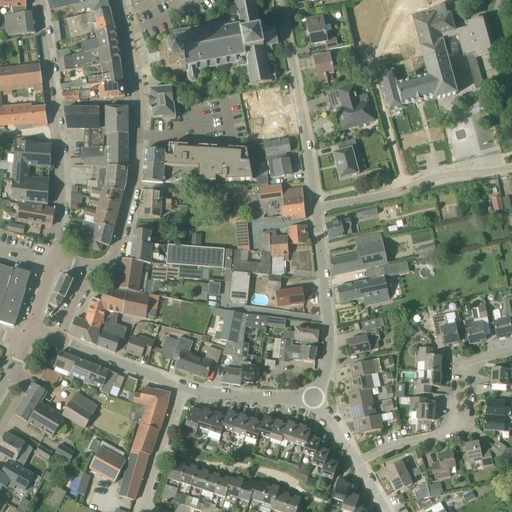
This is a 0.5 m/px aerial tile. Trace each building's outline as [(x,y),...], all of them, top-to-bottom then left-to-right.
[(0,0),(0,7),(11,7),(12,15),(4,16),(7,37),(36,34),(33,13),(26,14),(26,8),(27,8),(26,0),(0,0)] [(47,0),(51,11),(76,5),(96,0),(47,0)] [(110,11),(107,0),(96,0),(76,5),(78,11),(91,8),(92,14),(93,15),(110,11)] [(256,4),(258,4),(257,2),(261,1),(261,0),(234,0),(235,6),(233,7),(233,8),(234,8),(235,17),(229,18),(227,17),(226,18),(228,20),(228,21),(220,23),(220,22),(218,23),(218,25),(210,27),(210,24),(208,24),(208,27),(200,28),(200,26),(198,26),(199,29),(190,30),(190,28),(188,28),(189,31),(180,32),(180,30),(178,30),(179,32),(171,34),(173,47),(167,48),(170,64),(181,62),(181,66),(185,65),(187,74),(187,73),(188,80),(192,84),(197,83),(199,77),(198,71),(206,70),(207,72),(208,72),(208,69),(216,68),(217,70),(218,70),(218,67),(226,66),(227,68),(228,68),(237,66),(237,67),(236,69),(237,70),(238,68),(245,67),(247,75),(246,76),(247,77),(249,77),(250,85),(248,85),(248,87),(273,82),(273,80),(277,80),(275,72),(271,73),(271,72),(271,71),(268,71),(267,63),(269,63),(269,61),(267,62),(265,53),(267,53),(267,52),(273,51),(272,46),(279,45),(275,25),(266,27),(265,21),(259,22),(257,14),(260,14),(259,12),(257,12),(256,4)] [(450,15),(447,15),(444,6),(433,9),(425,11),(411,15),(413,21),(428,76),(434,98),(435,100),(457,94),(442,42),(448,40),(448,41),(451,49),(452,55),(462,52),(463,58),(467,57),(468,59),(470,68),(477,66),(478,66),(476,59),(477,59),(488,56),(489,57),(492,56),(493,56),(493,55),(492,52),(490,52),(485,31),(483,23),(484,23),(483,18),(482,19),(478,20),(479,21),(476,22),(468,24),(466,24),(465,20),(458,22),(460,31),(455,32),(450,15)] [(87,36),(115,30),(110,11),(93,15),(92,14),(53,24),(56,43),(75,38),(87,36)] [(336,40),(327,42),(322,17),(306,20),(311,46),(325,43),(327,51),(338,49),(336,40)] [(83,54),(117,47),(115,30),(87,36),(89,43),(81,45),(83,54)] [(97,67),(120,63),(117,47),(83,54),(71,57),(58,60),(60,73),(97,67)] [(58,60),(71,57),(69,49),(57,52),(58,60)] [(326,76),(332,74),(333,74),(332,67),(333,67),(332,64),(331,64),(329,55),(314,58),(319,85),(327,84),(326,76)] [(92,79),(122,75),(120,63),(97,67),(97,72),(91,73),(92,79)] [(43,85),(40,65),(0,69),(0,126),(34,123),(34,127),(48,126),(45,108),(32,108),(32,106),(3,108),(2,92),(3,92),(3,95),(12,94),(12,91),(12,89),(33,86),(42,86),(43,85)] [(403,107),(434,98),(428,76),(397,85),(393,71),(378,75),(389,113),(404,109),(403,107)] [(123,86),(122,75),(92,79),(76,81),(76,83),(61,85),(62,91),(69,90),(69,89),(95,86),(96,89),(83,91),(62,94),(63,102),(79,101),(79,100),(91,98),(91,101),(101,101),(124,99),(122,86),(123,86)] [(170,120),(171,120),(175,120),(175,117),(179,117),(181,115),(177,87),(150,90),(151,98),(149,98),(151,109),(150,109),(150,110),(150,111),(150,112),(151,112),(152,112),(153,119),(163,118),(163,121),(169,120),(169,121),(170,120)] [(343,130),(375,121),(369,101),(369,102),(367,95),(357,98),(354,87),(327,94),(333,117),(339,115),(343,130)] [(255,103),(249,104),(251,113),(279,109),(277,103),(281,102),(279,90),(259,93),(261,102),(255,103)] [(85,130),(83,159),(104,157),(106,134),(128,134),(128,108),(109,109),(64,109),(67,130),(85,130)] [(260,129),(254,130),(256,140),(283,135),(282,129),(286,128),(284,116),(264,120),(266,128),(260,129)] [(93,167),(127,169),(128,168),(128,134),(106,134),(104,157),(83,159),(84,166),(93,167)] [(290,153),(288,140),(280,142),(279,141),(278,141),(278,142),(264,144),(266,157),(267,157),(271,179),(276,178),(277,178),(291,175),(288,160),(284,161),(283,154),(290,153)] [(359,175),(352,149),(357,148),(355,140),(338,145),(339,152),(333,154),(336,163),(335,163),(337,170),(340,180),(359,175)] [(33,157),(34,145),(15,144),(13,173),(20,174),(24,174),(25,162),(26,162),(27,156),(33,157)] [(50,168),(51,146),(34,145),(33,157),(27,156),(26,162),(25,162),(24,174),(20,174),(19,182),(49,185),(49,179),(28,177),(29,167),(50,168)] [(188,147),(169,145),(169,154),(165,153),(164,168),(186,169),(199,169),(199,183),(215,183),(216,179),(226,179),(226,182),(253,181),(247,150),(228,149),(228,153),(217,152),(217,148),(199,147),(199,151),(188,150),(188,147)] [(145,151),(144,166),(164,168),(165,153),(165,152),(145,150),(145,151)] [(186,177),(186,169),(164,168),(144,166),(143,182),(142,182),(144,182),(163,184),(163,183),(171,184),(186,177)] [(125,186),(127,169),(93,167),(93,173),(99,173),(98,182),(88,181),(87,188),(93,189),(124,191),(125,186)] [(19,182),(20,174),(13,173),(11,200),(48,206),(49,185),(19,182)] [(257,186),(268,185),(268,177),(256,177),(257,186)] [(292,217),(293,221),(305,219),(303,189),(289,191),(282,191),(282,185),(268,188),(268,185),(257,186),(259,201),(283,199),(284,200),(284,209),(281,209),(282,218),(292,217)] [(83,196),(77,195),(78,188),(73,187),(72,193),(71,193),(71,201),(81,204),(83,196)] [(120,206),(124,191),(93,189),(91,194),(92,194),(91,198),(90,198),(120,206)] [(161,200),(162,193),(145,193),(145,204),(172,206),(177,206),(177,202),(171,201),(172,201),(166,201),(166,200),(161,200)] [(503,210),(500,197),(491,199),(494,212),(503,210)] [(509,197),(503,198),(505,208),(511,206),(509,197)] [(117,218),(120,206),(90,198),(89,204),(99,207),(98,212),(87,210),(117,218)] [(171,211),(172,206),(145,204),(144,216),(160,217),(161,211),(166,211),(166,210),(171,211)] [(52,227),(55,211),(21,205),(18,220),(52,227)] [(357,219),(378,214),(376,206),(355,211),(357,219)] [(94,224),(114,229),(117,218),(87,210),(85,216),(96,219),(94,224)] [(349,220),(326,225),(329,240),(352,235),(351,228),(349,220)] [(109,247),(114,229),(94,224),(84,222),(82,227),(96,231),(94,239),(90,238),(87,249),(101,252),(103,245),(109,247)] [(25,226),(9,223),(7,232),(23,235),(25,226)] [(162,226),(152,226),(136,225),(136,231),(134,231),(133,244),(150,245),(151,233),(161,234),(162,226)] [(275,231),(269,232),(270,238),(271,253),(271,257),(284,256),(289,256),(288,245),(308,245),(306,226),(287,228),(289,237),(276,238),(275,231)] [(260,236),(261,252),(271,253),(270,238),(269,232),(263,233),(263,236),(260,236)] [(202,245),(202,234),(193,235),(193,245),(202,245)] [(358,254),(330,260),(334,277),(387,265),(381,235),(355,240),(357,247),(356,247),(358,254)] [(158,246),(150,245),(133,244),(131,261),(143,264),(153,265),(182,266),(195,268),(210,269),(221,270),(229,270),(229,272),(232,273),(250,274),(268,276),(268,275),(271,275),(271,259),(271,257),(271,253),(261,252),(261,264),(247,263),(247,252),(224,250),(188,248),(158,246)] [(418,260),(438,255),(435,245),(415,251),(418,260)] [(271,259),(271,275),(281,276),(284,275),(284,262),(284,256),(271,257),(271,259)] [(143,264),(131,261),(123,260),(120,282),(118,290),(127,292),(145,295),(148,274),(142,273),(143,264)] [(395,265),(397,276),(409,273),(407,263),(395,265)] [(31,275),(22,272),(14,269),(14,270),(0,265),(0,323),(14,327),(31,275)] [(195,268),(182,266),(153,265),(151,281),(167,282),(167,280),(174,281),(175,279),(180,279),(201,281),(202,268),(195,268)] [(390,300),(382,268),(366,271),(369,281),(337,288),(340,304),(364,299),(365,305),(390,300)] [(230,302),(247,304),(248,297),(250,274),(232,273),(230,302)] [(72,280),(62,275),(47,308),(53,313),(61,304),(63,299),(65,299),(73,280),(72,280)] [(268,276),(268,289),(280,291),(281,276),(271,275),(268,275),(268,276)] [(114,313),(118,314),(122,315),(127,292),(118,290),(107,287),(107,286),(106,286),(101,302),(92,299),(88,313),(104,319),(106,311),(114,313)] [(295,291),(280,293),(276,293),(278,307),(303,304),(301,288),(294,289),(295,291)] [(156,318),(159,298),(152,296),(145,295),(127,292),(122,315),(146,319),(146,316),(156,318)] [(485,306),(478,307),(480,319),(487,317),(485,306)] [(246,315),(242,314),(226,311),(220,340),(227,342),(222,355),(234,357),(232,370),(223,369),(221,384),(222,384),(240,386),(239,387),(240,387),(240,386),(241,386),(241,383),(243,363),(241,363),(242,353),(243,344),(243,345),(245,328),(245,325),(246,315)] [(97,340),(102,325),(105,326),(106,321),(103,320),(104,319),(88,313),(85,322),(76,318),(70,336),(98,346),(99,341),(97,340)] [(98,346),(97,347),(115,354),(121,339),(124,340),(127,329),(116,325),(116,323),(118,314),(114,313),(107,318),(107,320),(106,321),(105,326),(99,341),(98,346)] [(255,329),(256,316),(246,315),(245,325),(245,328),(247,328),(255,329)] [(447,321),(445,315),(432,318),(435,333),(441,331),(444,346),(459,342),(458,339),(463,338),(462,333),(462,331),(457,332),(455,326),(454,320),(447,321)] [(286,320),(279,319),(267,317),(266,326),(272,327),(278,328),(285,329),(286,320)] [(363,323),(366,337),(348,341),(351,356),(370,352),(370,351),(378,349),(379,348),(378,341),(380,341),(377,329),(384,327),(382,319),(363,323)] [(481,323),(473,324),(472,320),(464,322),(466,332),(462,333),(463,338),(464,345),(469,344),(470,345),(481,343),(481,342),(485,341),(481,323)] [(511,333),(509,320),(494,323),(497,340),(507,338),(506,335),(511,333)] [(402,321),(402,327),(402,337),(411,338),(411,327),(409,327),(409,321),(402,321)] [(316,344),(316,343),(317,343),(319,330),(296,328),(296,334),(290,333),(289,340),(293,341),(293,340),(302,342),(301,342),(316,344)] [(149,356),(151,351),(152,347),(154,342),(140,337),(139,341),(132,338),(127,353),(141,358),(143,354),(149,356)] [(169,353),(174,340),(166,337),(162,351),(152,347),(151,351),(173,359),(175,355),(169,353)] [(176,368),(191,374),(197,358),(189,355),(193,342),(187,340),(180,338),(179,342),(174,340),(169,353),(175,355),(173,359),(178,361),(176,368)] [(293,341),(289,340),(281,339),(281,340),(279,340),(278,347),(281,347),(280,359),(279,362),(289,363),(289,359),(315,362),(316,357),(318,355),(319,352),(317,350),(316,350),(317,349),(316,349),(316,344),(301,342),(301,347),(292,346),(293,341)] [(249,345),(243,345),(243,344),(242,353),(241,363),(243,363),(241,383),(253,384),(257,357),(248,356),(249,345)] [(216,367),(221,352),(209,348),(204,361),(197,358),(191,374),(206,379),(212,361),(217,363),(216,366),(216,367)] [(425,371),(441,372),(442,357),(432,357),(433,349),(418,348),(418,356),(425,357),(425,371)] [(77,359),(60,353),(54,367),(71,375),(72,374),(77,359)] [(95,366),(78,360),(77,359),(72,374),(71,375),(70,376),(88,384),(95,366)] [(371,376),(375,375),(372,361),(350,366),(353,379),(371,375),(371,376)] [(110,372),(95,366),(88,384),(102,390),(101,392),(109,396),(117,376),(118,376),(118,375),(110,372)] [(508,386),(509,369),(492,368),(491,385),(508,386)] [(54,385),(59,374),(46,369),(41,380),(54,385)] [(440,387),(441,372),(425,371),(424,386),(416,385),(416,394),(430,394),(430,387),(440,387)] [(374,389),(371,376),(371,375),(353,379),(349,380),(352,393),(370,389),(370,390),(374,389)] [(44,398),(47,400),(51,402),(55,397),(49,394),(48,395),(47,394),(48,393),(33,384),(14,415),(28,423),(41,403),(44,398)] [(397,396),(405,397),(405,385),(397,384),(397,396)] [(133,408),(165,414),(167,408),(167,409),(170,394),(143,388),(141,395),(136,394),(133,408)] [(373,403),(370,390),(370,389),(352,393),(348,394),(351,408),(373,403)] [(98,407),(93,404),(77,392),(71,402),(62,415),(85,429),(87,425),(90,426),(95,417),(93,415),(98,407)] [(415,413),(418,413),(418,421),(434,421),(435,406),(424,406),(424,399),(412,398),(411,413),(415,413)] [(486,401),(485,415),(504,416),(505,401),(486,401)] [(392,402),(384,405),(386,412),(394,409),(392,402)] [(53,438),(64,418),(63,416),(41,403),(28,423),(53,438)] [(376,417),(376,416),(373,403),(351,408),(354,422),(358,421),(376,417)] [(160,431),(165,414),(133,408),(130,422),(141,424),(141,425),(160,431)] [(203,412),(191,408),(185,427),(197,431),(198,428),(203,412)] [(198,428),(209,432),(214,415),(210,414),(210,411),(204,409),(203,412),(198,428)] [(223,430),(234,434),(239,417),(234,416),(235,413),(228,411),(226,419),(223,430)] [(209,432),(221,436),(223,430),(226,419),(221,418),(222,415),(215,413),(214,415),(209,432)] [(234,434),(245,437),(250,421),(246,419),(246,417),(240,415),(239,417),(234,434)] [(376,417),(358,421),(361,435),(383,429),(380,415),(376,416),(376,417)] [(511,416),(505,417),(504,417),(504,416),(485,415),(484,431),(504,432),(504,424),(511,424),(511,416)] [(264,417),(262,425),(259,436),(270,439),(275,423),(270,421),(271,419),(264,417)] [(257,441),(259,436),(262,425),(257,423),(258,421),(251,419),(250,421),(245,437),(257,441)] [(282,440),(282,441),(287,427),(286,427),(282,425),(282,423),(276,421),(275,423),(270,439),(281,443),(282,440)] [(288,422),(286,427),(287,427),(282,441),(294,444),(299,428),(294,426),(295,424),(288,422)] [(119,496),(132,500),(135,501),(144,473),(149,456),(151,456),(160,431),(141,425),(132,449),(119,496)] [(294,444),(305,448),(309,435),(310,435),(311,432),(305,430),(306,428),(300,426),(299,428),(294,444)] [(25,444),(9,435),(5,433),(0,443),(0,453),(16,462),(25,444)] [(303,454),(314,457),(315,458),(318,446),(318,447),(320,441),(315,439),(316,437),(310,435),(309,435),(305,448),(303,454)] [(489,451),(480,453),(478,442),(477,443),(478,443),(466,445),(465,445),(466,447),(469,464),(470,464),(481,461),(482,467),(482,468),(493,466),(491,458),(495,460),(500,458),(503,454),(493,447),(490,452),(489,451)] [(48,461),(52,454),(40,446),(36,453),(48,461)] [(61,446),(56,455),(70,463),(75,454),(61,446)] [(312,465),(323,469),(327,458),(329,453),(324,451),(325,449),(318,447),(318,446),(315,458),(314,457),(312,465)] [(90,469),(116,482),(127,462),(100,448),(90,469)] [(511,452),(507,449),(503,454),(511,460),(511,452)] [(421,459),(418,450),(412,452),(415,461),(421,459)] [(450,477),(448,470),(455,468),(452,452),(438,455),(440,463),(432,465),(435,480),(450,477)] [(320,476),(333,480),(338,464),(333,462),(333,460),(327,458),(323,469),(320,476)] [(391,481),(407,473),(404,467),(409,465),(407,459),(401,462),(385,469),(391,481)] [(26,511),(30,504),(38,490),(39,489),(35,487),(38,482),(32,479),(34,476),(9,462),(2,474),(0,472),(0,483),(5,486),(2,491),(10,495),(11,493),(20,498),(20,499),(28,503),(23,511),(26,511)] [(185,467),(185,468),(186,464),(180,462),(179,465),(173,464),(168,479),(179,483),(185,467)] [(196,471),(198,468),(191,466),(190,469),(185,468),(185,467),(179,483),(191,487),(196,471)] [(421,474),(419,468),(407,473),(391,481),(396,493),(412,485),(410,482),(416,480),(416,479),(415,477),(422,474),(421,474)] [(208,475),(209,472),(203,470),(201,473),(196,471),(191,487),(202,491),(208,475)] [(52,483),(55,477),(47,472),(43,478),(52,483)] [(86,495),(91,477),(84,474),(78,493),(86,495)] [(219,479),(220,476),(214,474),(213,477),(208,475),(202,491),(214,494),(219,479)] [(226,495),(231,479),(225,477),(224,480),(219,479),(214,494),(225,498),(226,495)] [(237,481),(231,479),(226,495),(225,498),(225,501),(236,504),(238,499),(243,483),(244,480),(238,478),(237,481)] [(333,499),(344,502),(348,492),(349,492),(350,486),(345,485),(346,482),(339,480),(333,499)] [(250,499),(255,484),(249,482),(248,485),(243,483),(238,499),(249,503),(250,499)] [(267,487),(267,488),(268,484),(262,482),(261,485),(255,484),(250,499),(262,503),(267,487)] [(431,497),(440,495),(439,493),(442,492),(440,484),(429,486),(431,497)] [(173,502),(177,489),(166,485),(165,489),(162,498),(173,502)] [(263,511),(270,511),(272,510),(273,507),(277,495),(280,488),(273,486),(272,489),(267,488),(267,487),(262,503),(259,510),(263,511)] [(184,506),(188,496),(182,495),(182,496),(176,494),(178,490),(177,489),(173,502),(184,506)] [(430,498),(428,489),(418,491),(420,500),(430,498)] [(348,492),(344,502),(344,503),(342,510),(347,511),(353,511),(356,506),(359,498),(354,496),(355,494),(349,492),(348,492)] [(472,492),(463,496),(467,503),(476,499),(472,492)] [(283,511),(288,498),(289,498),(290,495),(283,493),(282,496),(277,495),(273,507),(272,510),(277,511),(283,511)] [(196,510),(197,507),(191,504),(193,498),(188,496),(184,506),(196,510)] [(296,511),(301,499),(295,497),(294,500),(289,498),(288,498),(283,511),(296,511)] [(202,511),(207,511),(210,504),(205,502),(204,506),(198,504),(197,507),(196,510),(202,511)]
